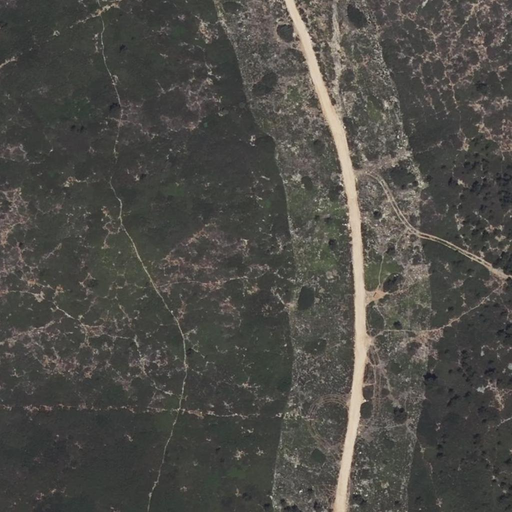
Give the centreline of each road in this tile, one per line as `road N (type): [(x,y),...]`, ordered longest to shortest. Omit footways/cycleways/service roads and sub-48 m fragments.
road 1 (track): [(343,511),(361,304),(347,172),(292,0)]
road 2 (track): [(511,276),(413,229),(376,175),(347,172)]
